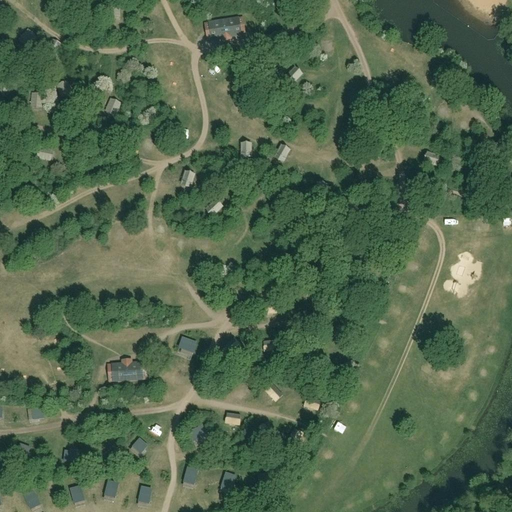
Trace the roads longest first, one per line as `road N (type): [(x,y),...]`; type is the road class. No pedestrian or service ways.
road 1 (track): [(405,210),(435,228),(443,251),(356,458)]
road 2 (track): [(198,52),(195,76),(207,118),(197,149),(39,217)]
road 3 (track): [(185,41),(101,52),(43,26)]
road 4 (track): [(219,327),(114,352),(91,342)]
road 5 (track): [(181,404),(127,511)]
